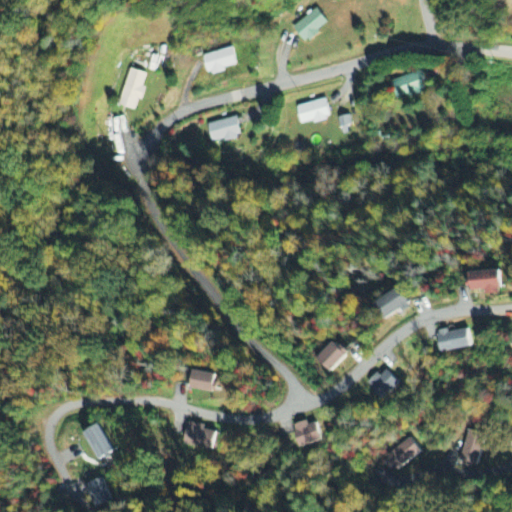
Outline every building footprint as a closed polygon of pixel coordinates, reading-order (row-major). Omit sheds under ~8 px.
[(328,24),(315,9),(292,29),(305,44),(328,24)] [(237,68),(231,48),(202,57),(207,76),(237,68)] [(136,112),(143,89),(142,88),(146,75),(128,69),(116,106),(136,112)] [(397,101),(426,92),(420,73),(391,82),(397,101)] [(297,106),(300,125),(330,121),(327,101),(297,106)] [(352,126),(350,117),(339,119),(341,129),(352,126)] [(242,138),(237,118),(207,125),(212,145),(242,138)] [(473,270),(505,268),(506,287),(503,287),(503,292),(489,293),(489,288),(475,290),(473,270)] [(411,308),(403,291),(376,303),(384,320),(411,308)] [(469,330),(449,334),(448,330),(438,332),(442,354),(472,349),(469,330)] [(329,373),(348,356),(336,342),(317,360),(329,373)] [(401,384),(384,370),(369,387),(385,402),(401,384)] [(219,376),(193,372),(190,390),(215,395),(219,376)] [(317,421),(295,428),(302,449),(324,442),(317,421)] [(218,433),(205,431),(206,426),(188,424),(185,446),(215,451),(218,433)] [(113,455),(100,426),(84,433),(97,462),(113,455)] [(477,466),(486,436),(469,431),(460,461),(477,466)] [(386,455),(395,471),(423,456),(413,440),(386,455)] [(95,511),(113,505),(104,480),(86,487),(95,511)]
